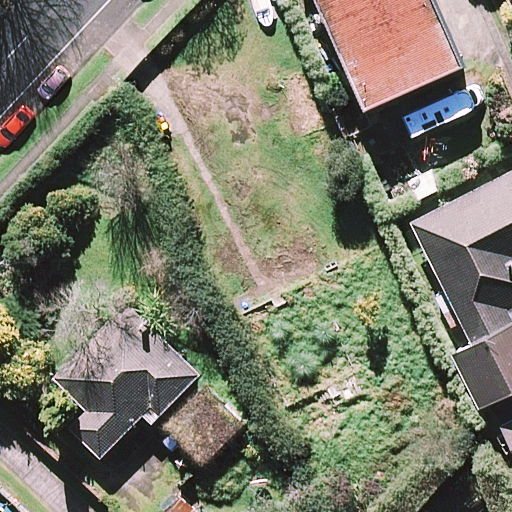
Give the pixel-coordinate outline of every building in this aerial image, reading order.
[(340,116),(362,167),(401,150),(387,117),(470,81),(434,0),(317,0),(363,106),(340,116)] [(511,180),(414,229),(444,290),(432,296),(450,332),(462,327),(473,350),(455,359),(484,417),(511,402),(511,180)] [(376,399),(314,279),(241,317),(293,418),(329,400),(338,418),(376,399)] [(208,377),(136,306),(62,381),(96,414),(82,428),(112,458),(153,417),(161,425),(208,377)] [(511,426),(499,433),(511,457),(511,426)] [(0,511),(6,511),(10,508),(0,498),(0,511)]
